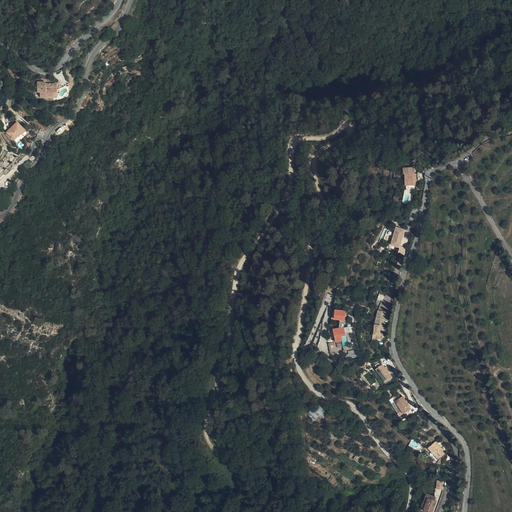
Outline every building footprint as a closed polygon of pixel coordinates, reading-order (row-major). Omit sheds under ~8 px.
[(59,96),(59,82),(48,83),(48,81),(40,81),(40,91),(43,91),(43,97),(59,96)] [(18,121),(17,121),(7,132),(18,142),(29,131),(18,121)] [(422,182),(422,171),(415,171),(415,173),(411,173),(411,182),(422,182)] [(354,229),(359,218),(355,216),(354,218),(353,218),(352,221),(353,222),(352,223),(354,224),(354,226),(352,225),(351,227),(354,229)] [(400,228),(397,227),(392,245),(396,246),(400,247),(406,230),(400,228)] [(379,335),(379,339),(384,339),(384,326),(386,319),(385,318),(387,312),(380,310),(375,324),(375,326),(373,326),(373,335),(374,335),(379,335)] [(347,312),(338,311),(337,320),(342,321),(341,329),(346,328),(346,324),(347,321),(347,312)] [(341,329),(336,330),(339,343),(344,341),(343,335),(347,334),(346,328),(341,329)] [(393,378),(387,370),(385,368),(383,365),(376,369),(387,383),(393,378)] [(410,406),(404,397),(396,401),(404,414),(410,410),(408,407),(410,406)] [(271,400),(265,404),(266,405),(268,409),(270,408),(272,410),(274,409),(273,407),(274,406),(271,400)] [(319,413),(323,416),(327,411),(317,403),(310,413),(316,418),(319,413)] [(448,453),(438,441),(430,448),(436,455),(439,452),(443,457),(448,453)] [(434,501),(435,498),(426,495),(422,508),(424,509),(423,511),(432,511),(436,502),(434,501)]
